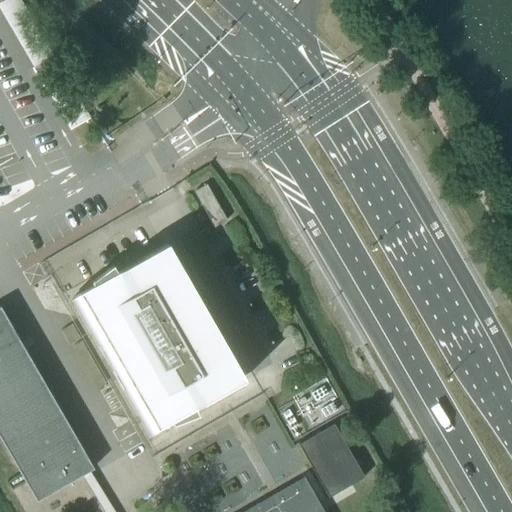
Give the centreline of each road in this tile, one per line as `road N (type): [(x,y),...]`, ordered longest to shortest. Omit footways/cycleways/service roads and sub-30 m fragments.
road 1 (secondary): [(241,81),(317,193),(501,511)]
road 2 (secondary): [(511,424),(280,34)]
